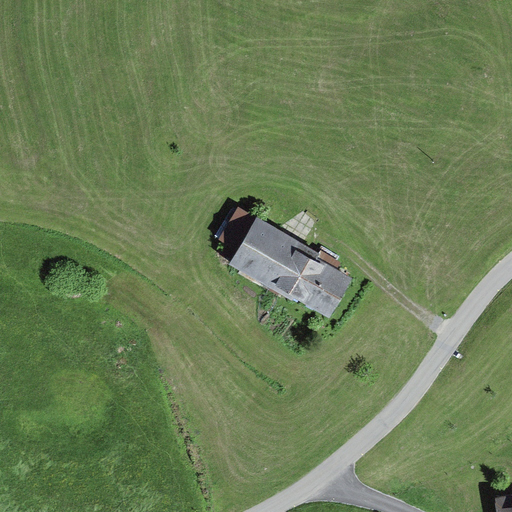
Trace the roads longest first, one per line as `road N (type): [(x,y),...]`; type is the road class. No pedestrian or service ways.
road 1 (unclassified): [(270,511),(368,441),(511,263)]
road 2 (track): [(328,238),(455,328)]
